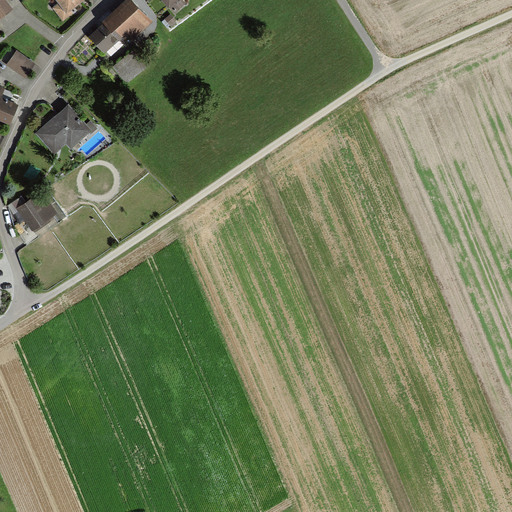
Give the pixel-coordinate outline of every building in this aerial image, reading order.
[(0,0),(0,14),(10,7),(4,0),(0,0)] [(70,7),(79,0),(60,0),(61,1),(53,6),(62,19),(73,11),(70,7)] [(105,22),(89,37),(104,53),(119,40),(125,46),(152,21),(132,0),(123,0),(103,19),(105,22)] [(161,0),(175,16),(188,5),(183,0),(161,0)] [(177,23),(170,14),(164,18),(171,27),(177,23)] [(150,64),(136,47),(112,67),(126,84),(150,64)] [(17,51),(7,65),(25,77),(35,63),(17,51)] [(0,121),(10,126),(19,104),(13,102),(1,97),(5,88),(0,86),(0,121)] [(68,103),(35,132),(52,151),(64,139),(70,146),(90,128),(68,103)] [(18,208),(34,232),(55,218),(54,216),(58,213),(44,191),(18,208)]
